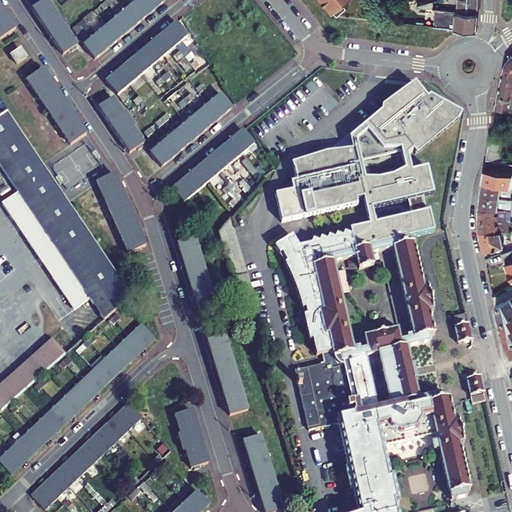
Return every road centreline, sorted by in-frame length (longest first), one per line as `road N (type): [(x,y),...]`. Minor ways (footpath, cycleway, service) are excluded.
road 1 (residential): [(511,445),(463,232),(478,119),(473,87)]
road 2 (residential): [(13,495),(155,361),(188,345)]
road 3 (residential): [(315,45),(304,65),(143,198)]
road 4 (residential): [(188,345),(238,500)]
road 5 (residential): [(143,198),(188,345)]
road 6 (residential): [(74,93),(186,0)]
road 7 (residential): [(315,45),(447,67)]
road 8 (residential): [(74,93),(143,198)]
